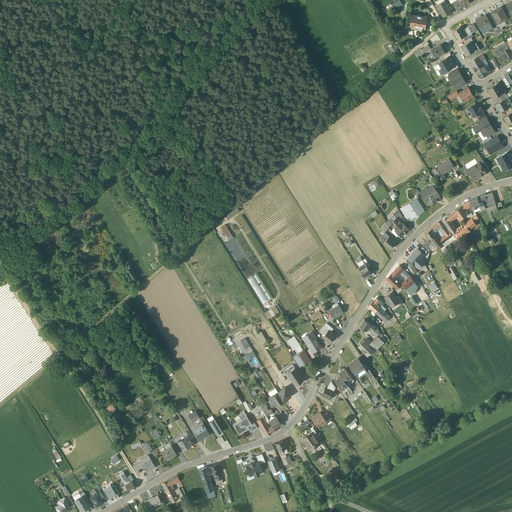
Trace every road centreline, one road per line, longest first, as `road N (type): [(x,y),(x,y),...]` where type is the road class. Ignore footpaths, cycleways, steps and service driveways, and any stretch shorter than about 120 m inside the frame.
road 1 (track): [(143,493),(61,360),(397,63)]
road 2 (track): [(254,0),(112,164),(0,249)]
road 3 (residential): [(289,430),(398,256),(448,209),(511,183)]
road 4 (unclassified): [(109,511),(188,468),(289,430)]
road 5 (residential): [(478,87),(444,27),(492,0)]
